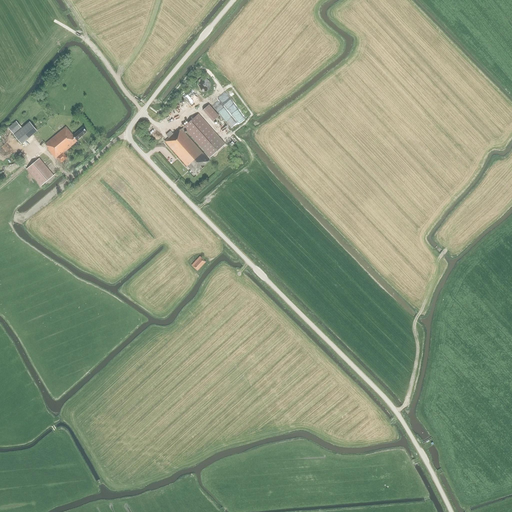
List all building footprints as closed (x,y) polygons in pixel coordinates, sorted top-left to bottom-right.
[(213,121),(219,116),(209,105),(203,110),(213,121)] [(225,144),(198,114),(183,127),(182,129),(181,129),(177,132),(176,131),(173,134),(170,131),(166,135),(169,138),(165,142),(187,167),(188,166),(194,174),(195,174),(200,169),(200,170),(204,166),(209,161),(209,160),(184,131),(185,130),(210,157),(225,144)] [(232,130),(238,125),(235,120),(228,125),(232,130)] [(14,135),(22,128),(16,121),(8,128),(14,135)] [(37,131),(29,122),(22,128),(14,135),(22,144),(37,131)] [(77,140),(87,132),(83,127),(73,136),(66,127),(45,144),(48,148),(47,148),(56,159),(57,158),(61,163),(67,157),(63,153),(75,143),(77,141),(77,140)] [(54,175),(39,158),(26,169),(41,186),(54,175)] [(197,271),(206,262),(200,256),(192,265),(197,271)]
